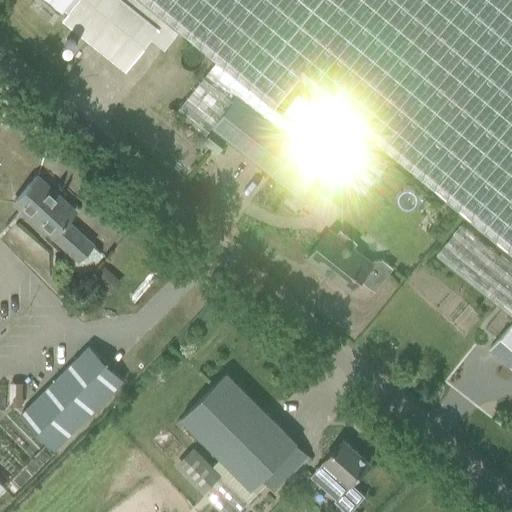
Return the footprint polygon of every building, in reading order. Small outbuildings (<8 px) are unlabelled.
[(511,0),(50,0),(66,13),(61,19),(125,72),(151,41),(163,50),(177,33),(136,0),(145,0),(276,105),(299,77),(511,259),(511,0)] [(216,60),(215,62),(177,110),(205,133),(211,126),(309,204),(306,208),(330,228),(358,193),(361,195),(386,165),(298,92),(283,112),(216,60)] [(50,236),(77,261),(92,244),(65,221),(73,211),(73,210),(71,212),(50,194),(52,192),(35,177),(12,202),(50,236)] [(511,266),(459,224),(435,255),(510,316),(506,321),(511,325),(488,351),(511,370),(511,266)] [(351,291),(360,279),(374,290),(392,268),(382,260),(373,261),(371,264),(352,248),(355,244),(339,231),(336,235),(329,230),(308,257),(351,291)] [(102,266),(91,279),(100,287),(111,275),(102,266)] [(55,448),(123,380),(88,346),(20,414),(55,448)] [(296,444),(225,373),(181,417),(181,418),(176,424),(179,427),(185,421),(221,457),(211,467),(194,451),(178,467),(222,511),(237,511),(267,483),(262,478),(296,444)] [(343,440),(310,477),(335,500),(334,501),(345,511),(349,511),(365,495),(351,482),(355,478),(369,463),(343,440)]
